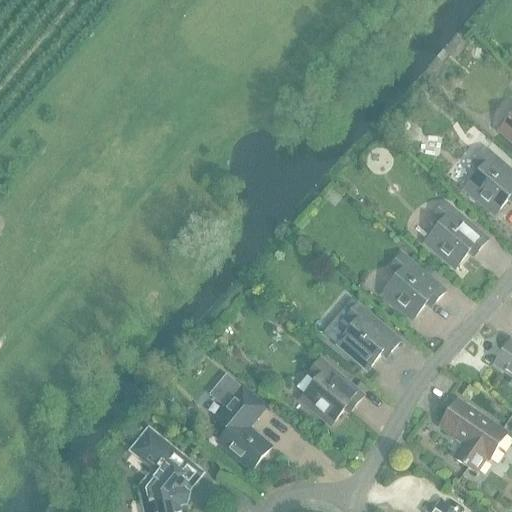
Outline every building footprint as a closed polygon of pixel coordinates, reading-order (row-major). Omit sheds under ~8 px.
[(511,117),(500,131),(511,142),(511,117)] [(511,195),(511,174),(484,151),(473,164),(481,171),(465,190),(491,213),(494,209),(498,212),(511,195)] [(473,248),(478,252),(487,242),(444,205),(433,218),(441,225),(425,245),(451,267),(454,263),(458,266),(473,248)] [(431,300),(435,304),(444,293),(402,256),(390,269),(399,276),(382,296),(408,318),(412,315),(415,318),(431,300)] [(386,350),(391,353),(400,343),(357,306),(346,319),(354,326),(337,346),(364,368),(367,364),(371,367),(386,350)] [(511,343),(510,343),(494,366),(511,378),(511,383),(511,385),(511,343)] [(349,405),(354,409),(363,398),(320,362),(309,375),(317,382),(300,401),(327,424),(330,420),(334,423),(349,405)] [(376,382),(370,391),(389,405),(395,396),(376,382)] [(218,444),(251,472),(271,449),(248,430),(266,409),(242,389),(216,421),(228,432),(218,444)] [(486,459),(489,462),(507,435),(457,402),(439,428),(464,445),(454,460),(476,474),(486,459)] [(141,496),(142,497),(142,498),(142,499),(143,500),(145,511),(184,511),(184,507),(187,506),(189,496),(187,494),(202,475),(149,432),(132,453),(133,454),(135,452),(157,470),(152,483),(146,481),(146,482),(144,484),(143,486),(142,488),(141,490),(141,493),(141,495),(141,496)]
